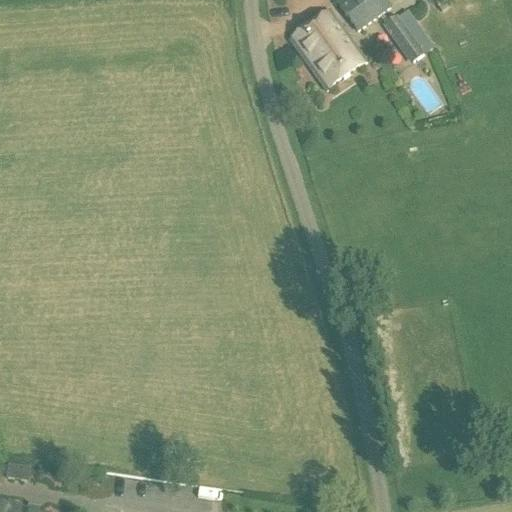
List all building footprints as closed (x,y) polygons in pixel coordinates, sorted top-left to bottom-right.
[(348,0),(338,7),(358,34),(391,11),(382,0),(348,0)] [(443,15),(450,9),(444,0),(442,0),(436,5),(443,15)] [(291,43),(327,94),(367,65),(331,15),(291,43)] [(388,29),(414,65),(425,58),(398,21),(388,29)] [(6,483),(24,486),(26,473),(8,470),(6,483)]
